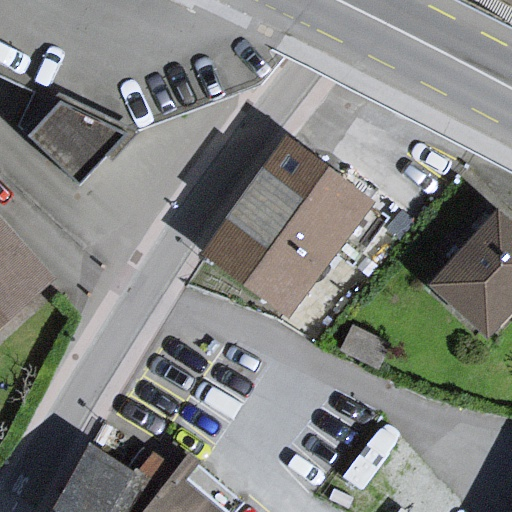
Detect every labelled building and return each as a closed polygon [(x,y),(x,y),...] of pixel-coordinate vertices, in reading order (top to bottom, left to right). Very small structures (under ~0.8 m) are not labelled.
[(168,0),(0,0),(0,75),(36,94),(21,125),(27,131),(90,190),(140,136),(263,83),(278,54),(168,0)] [(211,255),(288,310),(370,198),(293,142),(246,206),(211,255)] [(473,243),(436,284),(490,332),(511,307),(511,224),(499,214),(473,243)] [(0,219),(0,320),(50,276),(0,219)] [(153,511),(180,473),(154,457),(141,475),(93,449),(83,467),(57,511),(153,511)] [(228,511),(238,499),(211,478),(189,461),(180,473),(153,511),(228,511)]
